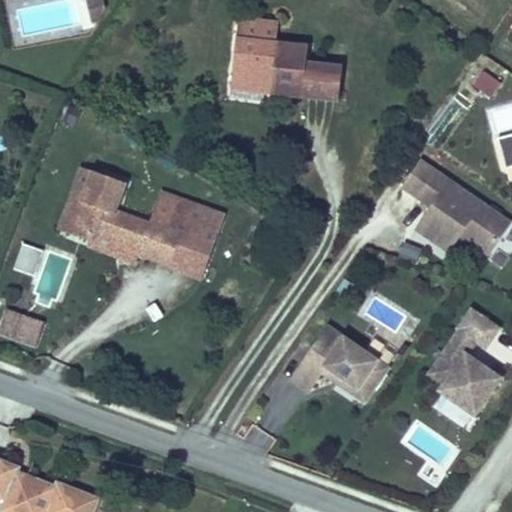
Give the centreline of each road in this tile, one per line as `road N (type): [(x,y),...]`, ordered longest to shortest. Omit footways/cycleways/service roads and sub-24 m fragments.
road 1 (residential): [(0,383),(354,511)]
road 2 (unknown): [(220,463),(370,230),(405,220)]
